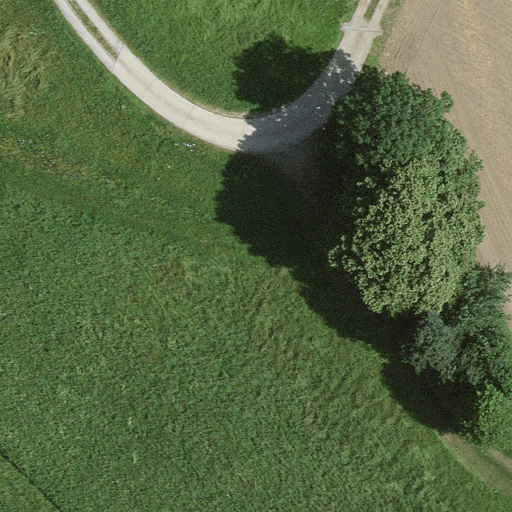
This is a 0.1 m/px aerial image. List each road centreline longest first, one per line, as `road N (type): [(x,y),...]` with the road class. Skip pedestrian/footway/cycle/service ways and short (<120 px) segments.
road 1 (track): [(288,140),(378,384),(497,511)]
road 2 (track): [(84,0),(114,44),(170,96),(237,137),(288,140)]
road 3 (track): [(288,140),(331,116),(390,0)]
